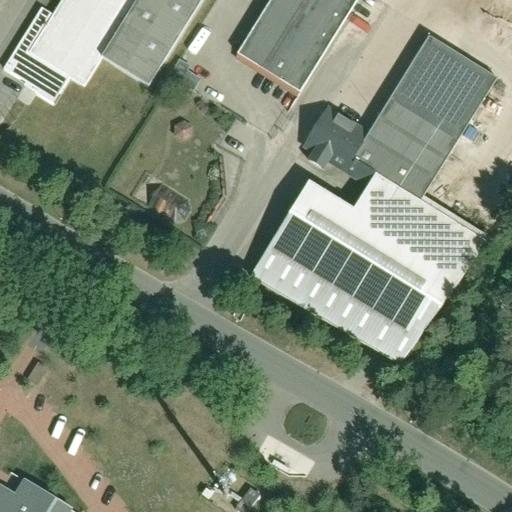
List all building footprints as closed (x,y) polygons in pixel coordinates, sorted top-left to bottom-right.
[(105,61),(150,91),(210,0),(61,0),(48,20),(43,17),(3,77),(57,113),(74,87),(84,93),(105,61)] [(271,0),(242,53),(308,91),(359,0),(271,0)] [(251,280),(401,369),(490,239),(424,200),(495,79),(426,39),(370,135),(326,109),(301,151),(366,190),(354,211),(307,184),(251,280)] [(71,511),(72,511),(25,481),(15,496),(0,486),(0,511),(71,511)] [(234,511),(248,511),(259,496),(246,488),(232,510),(234,511)]
